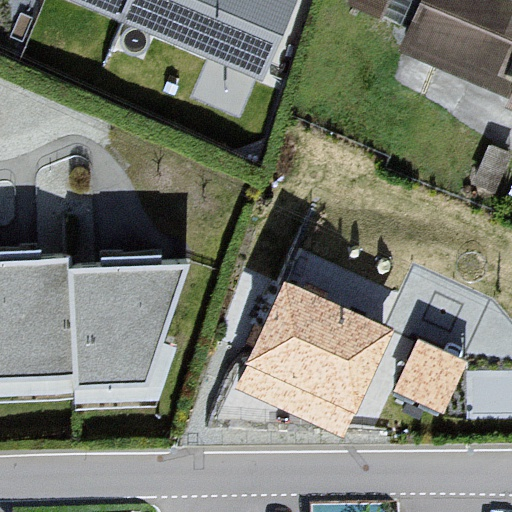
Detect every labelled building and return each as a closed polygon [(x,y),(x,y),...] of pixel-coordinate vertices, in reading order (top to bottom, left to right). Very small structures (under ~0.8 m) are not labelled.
[(97,0),(260,66),(288,0),(97,0)] [(511,0),(407,0),(389,49),(488,95),(511,40),(511,0)] [(511,42),(488,95),(511,106),(511,42)] [(0,374),(72,373),(72,382),(146,380),(188,256),(69,263),(69,252),(0,254),(0,374)] [(390,330),(287,285),(241,389),(344,434),(390,330)] [(466,361),(420,340),(397,389),(444,410),(466,361)]
